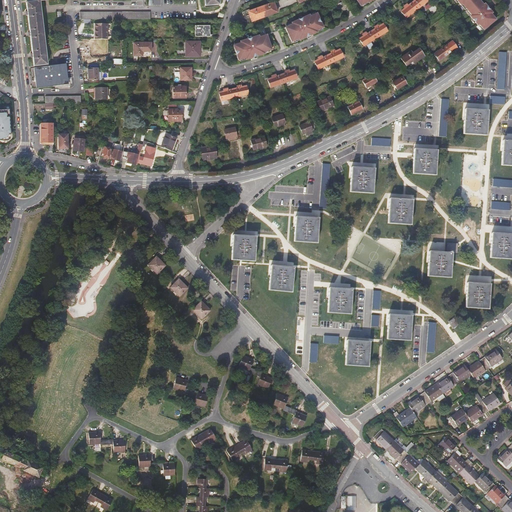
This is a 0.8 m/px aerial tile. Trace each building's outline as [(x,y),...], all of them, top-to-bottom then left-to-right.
[(415,0),(412,3),(418,9),(429,0),(428,0),(415,0)] [(454,0),(458,4),(460,3),(469,14),(468,15),(476,24),(477,23),(482,29),(494,18),(489,13),(490,11),(486,7),(482,3),(481,4),(477,0),(454,0)] [(39,9),(39,1),(37,1),(35,1),(26,3),(27,12),(30,34),(32,54),(34,66),(46,64),(41,18),(39,9)] [(261,7),(265,17),(278,12),(274,2),(267,5),(261,7)] [(418,9),(412,3),(409,6),(407,4),(406,6),(404,7),(405,8),(401,11),(406,18),(418,9)] [(265,17),(261,7),(255,9),(249,12),(252,22),(265,17)] [(299,38),(300,40),(309,36),(317,33),(317,31),(323,28),(317,14),(310,17),(310,15),(292,22),(293,24),(286,27),(292,41),(299,38)] [(103,23),(97,23),(97,35),(95,35),(96,39),(109,39),(109,24),(103,23)] [(371,32),(376,38),(388,31),(383,24),(379,27),(378,25),(376,26),(374,27),(375,29),(371,32)] [(210,26),(195,26),(195,37),(209,36),(210,26)] [(376,38),(371,32),(367,34),(366,32),(364,34),(362,35),(364,36),(360,39),(364,46),(376,38)] [(235,45),(240,62),(247,60),(248,61),(257,59),(266,56),(265,54),(273,52),(268,35),(260,38),(259,36),(241,42),(242,43),(235,45)] [(457,47),(453,40),(434,53),(439,60),(457,47)] [(92,61),(105,61),(105,42),(92,42),(92,61)] [(151,43),(134,43),(134,56),(151,56),(151,43)] [(179,43),(171,43),(171,55),(180,55),(179,43)] [(190,57),(202,57),(202,47),(203,47),(203,43),(190,43),(190,57)] [(414,63),(425,56),(419,49),(412,53),(410,51),(400,57),(406,65),(412,61),(414,63)] [(332,54),(328,56),(331,64),(344,58),(341,50),(336,52),(335,50),(333,51),(331,52),(332,54)] [(507,53),(499,52),(496,90),(504,90),(507,53)] [(319,69),(331,64),(328,56),(323,58),(323,56),(321,57),(318,58),(319,60),(315,62),(319,69)] [(59,65),(47,66),(34,68),(36,88),(67,84),(67,77),(65,64),(59,65)] [(98,67),(88,68),(89,81),(99,80),(98,67)] [(181,69),(181,81),(192,81),(192,69),(181,69)] [(285,74),(281,75),(284,83),(297,78),(294,70),(290,72),(289,70),(286,71),(285,72),(285,74)] [(366,88),(377,82),(373,74),(362,80),(366,88)] [(271,88),(284,83),(281,75),(276,77),(276,75),(273,76),(271,76),(272,78),(268,80),(271,88)] [(402,76),(393,82),(397,89),(406,83),(402,76)] [(237,88),(233,89),(235,98),(248,95),(247,86),(242,87),(241,85),(239,86),(237,86),(237,88)] [(184,87),(177,87),(172,88),(172,98),(185,98),(185,87),(184,87)] [(95,99),(106,99),(106,88),(95,88),(95,99)] [(221,101),(235,98),(233,89),(228,90),(228,88),(226,89),(224,89),(224,91),(219,92),(221,101)] [(330,96),(317,102),(321,111),(334,105),(330,96)] [(449,99),(441,99),(439,137),(447,137),(449,99)] [(359,102),(348,107),(352,114),(363,109),(359,102)] [(0,140),(4,141),(10,137),(9,109),(0,109),(0,140)] [(181,112),(176,112),(173,111),(173,109),(168,109),(168,121),(181,121),(181,112)] [(487,110),(475,109),(464,109),(463,133),(485,135),(487,110)] [(278,128),(285,126),(284,123),(285,123),(282,115),(272,118),(275,126),(277,125),(278,128)] [(306,135),(312,133),(311,131),(313,131),(310,122),(300,125),(302,133),(305,133),(306,135)] [(45,143),(54,143),(54,142),(53,134),(53,124),(42,124),(42,140),(45,143)] [(229,141),(236,139),(236,137),(237,137),(235,128),(225,130),(226,138),(229,138),(229,141)] [(59,135),(59,144),(59,149),(68,149),(67,144),(67,135),(59,135)] [(166,135),(161,148),(166,150),(171,151),(176,139),(166,135)] [(264,137),(251,140),(254,150),(267,146),(264,137)] [(391,139),(371,138),(371,146),(390,146),(391,139)] [(72,151),(82,151),(83,140),(73,140),(72,151)] [(511,140),(502,140),(501,164),(511,164),(511,140)] [(125,162),(137,166),(138,163),(142,146),(142,145),(139,144),(136,155),(127,153),(128,149),(127,149),(128,142),(124,141),(122,156),(126,157),(125,162)] [(155,149),(142,146),(138,163),(151,166),(155,149)] [(213,158),(216,157),(214,146),(202,148),(203,159),(208,159),(208,160),(213,160),(213,158)] [(103,157),(108,158),(110,149),(104,147),(102,154),(104,154),(103,157)] [(436,150),(421,149),(413,148),(412,173),(434,174),(436,150)] [(110,159),(118,160),(120,152),(112,150),(110,159)] [(323,164),(319,206),(326,207),(330,165),(323,164)] [(373,169),(358,168),(351,167),(350,192),(372,193),(373,169)] [(511,188),(511,180),(493,179),(493,187),(511,188)] [(412,200),(399,199),(390,199),(388,223),(411,224),(412,200)] [(510,210),(510,203),(491,201),(490,209),(510,210)] [(318,219),(305,218),(295,217),(293,241),(316,243),(318,219)] [(511,233),(501,233),(491,232),(490,257),(511,258),(511,233)] [(255,237),(243,236),(233,235),(231,260),(254,261),(255,237)] [(441,252),(429,251),(427,276),(450,277),(451,252),(457,253),(458,243),(447,242),(447,252),(441,252)] [(148,265),(157,274),(165,266),(156,256),(148,265)] [(293,268),(282,267),(270,267),(269,291),(292,293),(293,268)] [(179,296),(188,288),(179,279),(170,287),(179,296)] [(488,308),(489,284),(479,283),(467,282),(465,307),(488,308)] [(351,290),(341,289),(329,288),(327,312),(350,314),(351,290)] [(201,301),(193,310),(202,319),(210,311),(201,301)] [(411,316),(401,315),(388,314),(387,338),(409,340),(411,316)] [(456,320),(452,315),(447,318),(451,324),(456,320)] [(437,322),(429,322),(427,352),(435,352),(437,322)] [(369,342),(360,341),(347,340),(345,365),(367,366),(369,342)] [(502,358),(495,349),(481,358),(487,368),(502,358)] [(255,359),(245,354),(240,365),(250,370),(250,371),(255,374),(258,370),(252,367),(255,359)] [(487,368),(481,358),(467,368),(470,374),(473,378),(487,368)] [(328,360),(323,364),(332,374),(337,370),(328,360)] [(467,368),(464,364),(449,374),(456,384),(470,374),(467,368)] [(273,378),(263,374),(263,372),(258,370),(255,374),(261,376),(257,384),(268,389),(273,378)] [(442,393),(456,384),(449,374),(435,384),(442,393)] [(190,395),(191,390),(185,389),(187,381),(176,378),(173,389),(184,392),(184,393),(190,395)] [(428,403),(442,393),(435,384),(421,394),(428,403)] [(197,392),(191,390),(190,395),(196,396),(194,404),(205,407),(208,396),(197,393),(197,392)] [(339,399),(352,403),(354,394),(341,391),(339,399)] [(479,403),(485,412),(500,402),(493,393),(479,403)] [(288,398),(277,394),(273,404),(284,409),(283,410),(289,412),(291,408),(285,406),(288,398)] [(413,413),(428,403),(421,394),(407,403),(410,407),(413,413)] [(485,412),(479,403),(464,413),(468,418),(471,422),(485,412)] [(413,413),(410,407),(398,415),(396,412),(393,414),(402,427),(416,417),(413,413)] [(307,416),(296,412),(297,411),(291,408),(289,412),(295,415),(292,422),(302,427),(307,416)] [(454,428),(468,418),(464,413),(462,408),(447,418),(454,428)] [(216,439),(210,429),(200,434),(205,442),(208,440),(209,442),(216,439)] [(393,441),(381,429),(373,437),(385,449),(393,441)] [(100,440),(100,432),(88,432),(89,444),(100,443),(100,445),(107,444),(107,440),(100,440)] [(205,442),(200,434),(191,440),(196,450),(199,448),(203,446),(201,444),(205,442)] [(455,452),(458,448),(446,436),(438,445),(450,457),(455,452)] [(125,452),(124,440),(113,441),(113,439),(107,440),(107,444),(113,444),(114,452),(125,452)] [(252,450),(246,440),(236,446),(241,453),(244,451),(245,453),(248,452),(251,450),(252,450)] [(406,452),(393,441),(385,449),(398,461),(406,452)] [(0,458),(0,459),(23,469),(23,470),(38,477),(43,467),(27,460),(27,461),(9,453),(12,447),(7,445),(5,450),(0,448),(0,458)] [(241,453),(236,446),(227,451),(232,461),(239,457),(237,455),(241,453)] [(505,466),(511,459),(511,448),(509,446),(497,458),(505,466)] [(313,451),(302,450),(300,461),(308,462),(308,460),(312,460),(313,451)] [(324,453),(313,451),(312,460),(316,461),(315,463),(323,464),(324,453)] [(419,464),(406,452),(398,461),(411,473),(415,468),(419,464)] [(446,460),(459,472),(470,461),(468,458),(464,462),(455,452),(450,457),(446,460)] [(150,455),(138,456),(139,467),(150,466),(150,468),(157,467),(156,463),(150,463),(150,455)] [(276,459),(265,458),(264,470),(271,470),(271,468),(275,468),(276,459)] [(287,465),(287,460),(276,459),(275,468),(279,468),(279,471),(286,472),(287,465)] [(435,471),(423,460),(419,464),(415,468),(425,477),(422,481),(425,483),(435,471)] [(459,472),(471,484),(474,481),(479,476),(469,467),(472,463),(470,461),(459,472)] [(175,475),(174,463),(163,464),(163,462),(156,463),(157,467),(163,467),(163,475),(175,475)] [(435,471),(425,483),(427,485),(430,482),(440,491),(448,483),(435,471)] [(487,493),(495,485),(483,473),(479,476),(474,481),(487,493)] [(206,479),(197,479),(197,488),(200,488),(205,488),(206,479)] [(460,495),(448,483),(440,491),(453,503),(460,495)] [(499,505),(507,497),(495,485),(487,493),(499,505)] [(208,497),(208,488),(205,488),(200,488),(199,497),(205,497),(208,497)] [(103,495),(93,489),(87,499),(94,503),(95,500),(98,502),(103,495)] [(112,500),(103,495),(98,502),(102,504),(100,506),(107,510),(112,500)] [(467,511),(473,506),(460,495),(453,503),(462,511),(467,511)] [(199,497),(196,497),(196,506),(199,506),(204,506),(205,497),(199,497)] [(511,511),(511,501),(507,497),(499,505),(505,511),(511,511)]
